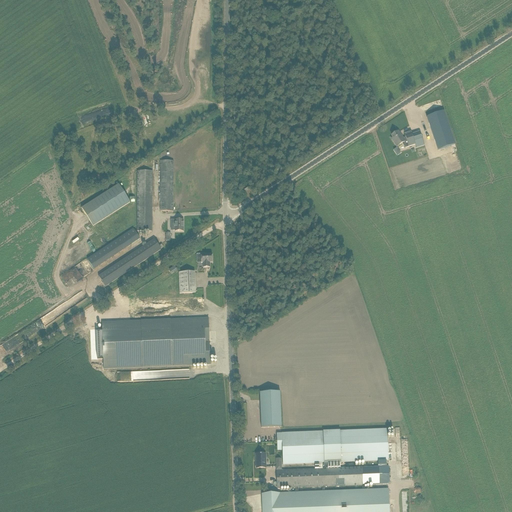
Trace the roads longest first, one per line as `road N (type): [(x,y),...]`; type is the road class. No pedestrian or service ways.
road 1 (unclassified): [(225,214),(511,33)]
road 2 (unclassified): [(237,511),(225,214)]
road 3 (unclassified): [(225,214),(227,0)]
